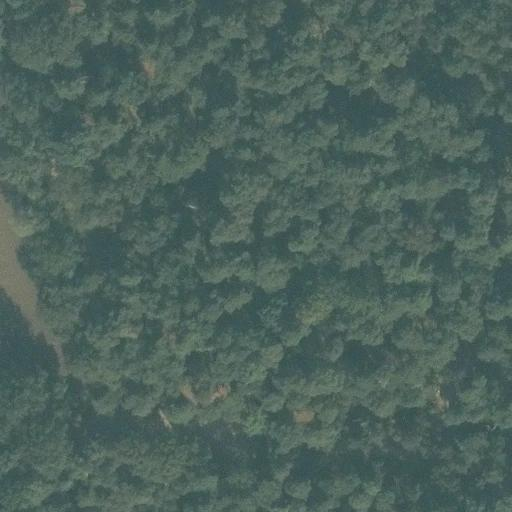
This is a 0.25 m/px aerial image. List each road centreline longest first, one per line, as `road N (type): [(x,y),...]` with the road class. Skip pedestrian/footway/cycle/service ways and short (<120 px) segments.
road 1 (track): [(135,424),(511,470)]
road 2 (track): [(0,407),(135,424)]
